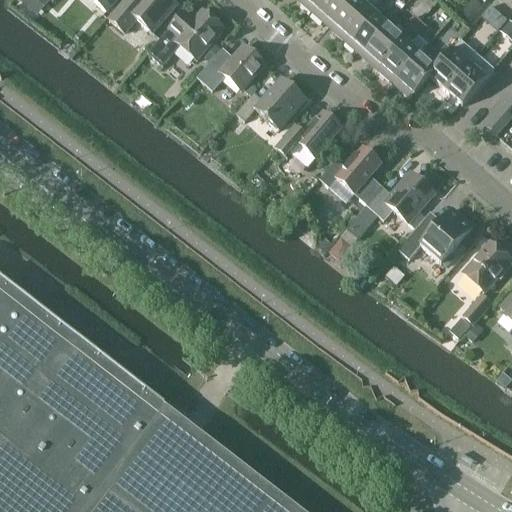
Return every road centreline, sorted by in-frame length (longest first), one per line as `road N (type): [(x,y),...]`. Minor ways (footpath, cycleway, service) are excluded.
road 1 (secondary): [(499,510),(328,399),(0,140)]
road 2 (residential): [(439,148),(426,136),(380,128),(232,0)]
